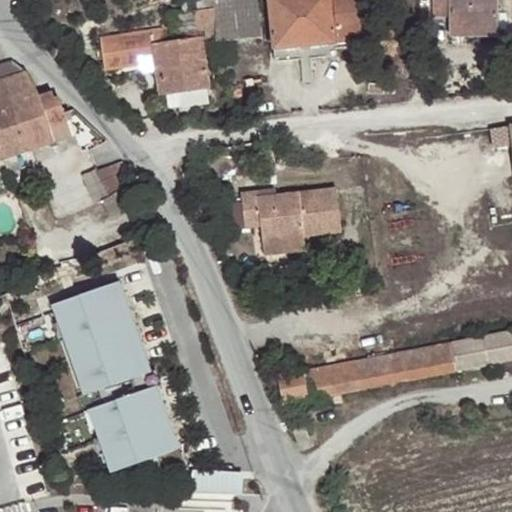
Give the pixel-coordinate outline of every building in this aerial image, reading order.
[(258,0),(213,0),(214,8),(255,3),(258,2),(258,0)] [(268,0),(274,63),(336,57),(334,41),(362,38),(358,0),(268,0)] [(431,0),(432,18),(448,18),(450,35),(496,34),(494,0),(431,0)] [(212,9),(170,15),(171,26),(154,30),(153,32),(93,40),(99,71),(132,66),(131,51),(155,49),(162,93),(207,87),(199,33),(202,33),(203,44),(261,37),(255,3),(214,8),(212,9)] [(36,90),(25,71),(15,64),(8,66),(39,149),(72,138),(59,100),(55,100),(49,88),(36,90)] [(8,66),(0,68),(0,134),(9,159),(39,149),(8,66)] [(207,87),(162,93),(164,109),(209,105),(207,87)] [(0,161),(9,159),(0,134),(0,161)] [(137,186),(123,165),(95,171),(109,197),(100,201),(109,218),(88,227),(101,255),(163,236),(144,207),(135,188),(137,186)] [(277,190),(257,192),(258,202),(279,199),(277,190)] [(258,202),(257,192),(239,195),(242,232),(259,231),(262,246),(304,241),(342,235),(337,191),(279,199),(258,202)] [(304,241),(262,246),(264,260),(306,255),(304,241)] [(126,297),(65,314),(113,482),(174,465),(126,297)] [(511,330),(450,342),(455,372),(511,360),(511,330)] [(450,342),(356,360),(362,390),(455,372),(450,342)] [(356,360),(277,375),(282,405),(362,390),(356,360)] [(199,469),(198,493),(249,493),(249,470),(199,469)] [(511,511),(511,471),(356,507),(356,511),(511,511)]
